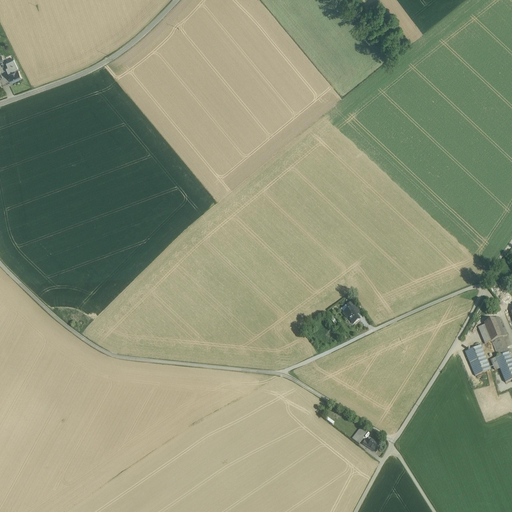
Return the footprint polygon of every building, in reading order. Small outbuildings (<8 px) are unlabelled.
[(8,73),(10,72),(15,69),(18,68),(14,59),(6,63),(8,67),(6,68),(8,73)] [(18,70),(16,71),(11,73),(8,74),(12,82),(22,78),(18,70)] [(352,302),(347,306),(349,310),(351,308),(353,311),(357,308),(352,302)] [(353,311),(351,308),(349,310),(343,314),(347,319),(349,318),(353,324),(360,320),(357,316),(353,311)] [(498,318),(484,324),(484,326),(491,342),(502,338),(506,336),(505,333),(498,318)] [(491,342),(484,326),(478,328),(485,345),(491,342)] [(502,338),(491,342),(498,357),(509,353),(502,338)] [(480,346),(465,353),(475,377),(490,371),(480,346)] [(509,353),(495,359),(498,365),(511,359),(509,353)] [(495,359),(490,361),(494,371),(499,369),(498,365),(495,359)] [(511,360),(511,359),(498,365),(499,369),(505,383),(511,380),(511,360)] [(360,429),(352,439),(359,444),(361,442),(363,440),(362,439),(366,433),(361,429),(360,429)] [(362,444),(368,448),(372,441),(369,439),(367,442),(364,441),(362,444)] [(368,448),(376,453),(380,446),(372,441),(368,448)]
